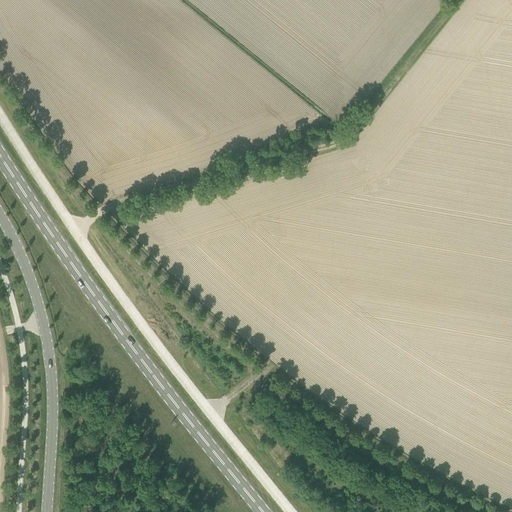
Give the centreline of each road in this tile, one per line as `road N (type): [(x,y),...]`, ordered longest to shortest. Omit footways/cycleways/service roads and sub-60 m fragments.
road 1 (unclassified): [(288,511),(86,251),(0,116)]
road 2 (track): [(73,231),(132,197),(341,139),(461,0)]
road 3 (primary): [(261,511),(113,323),(0,156)]
road 4 (tertiary): [(0,215),(43,326),(52,431),(45,511)]
